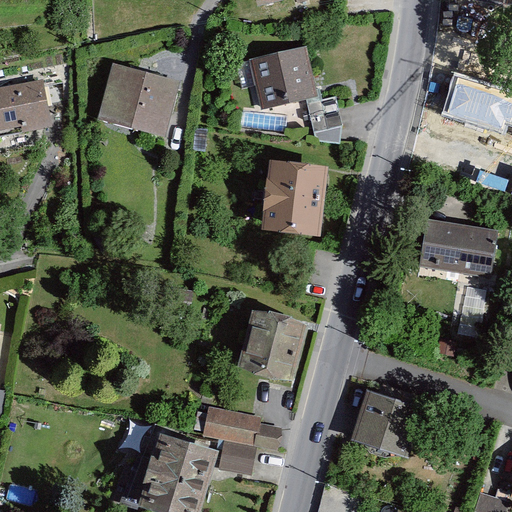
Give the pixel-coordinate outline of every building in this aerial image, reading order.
[(305,50),(255,63),(268,115),(313,103),(319,102),(305,50)] [(184,83),(117,66),(102,122),(169,140),(184,83)] [(511,92),(456,77),(445,113),(505,131),(508,122),(511,123),(511,92)] [(46,82),(0,90),(0,139),(55,131),(46,82)] [(319,102),(313,103),(325,145),(345,148),(346,130),(337,98),(319,102)] [(334,169),(275,162),(267,232),(326,239),(334,169)] [(432,221),(424,269),(496,281),(504,234),(432,221)] [(299,386),(312,327),(298,319),(275,314),(256,314),(242,373),(299,386)] [(352,441),(411,459),(427,407),(368,389),(352,441)] [(209,407),(203,436),(225,440),(258,447),(278,451),(282,428),(261,423),(262,417),(209,407)] [(139,507),(157,511),(200,511),(219,450),(160,433),(153,456),(152,455),(144,480),(147,481),(139,507)] [(258,447),(225,440),(219,470),(252,476),(258,447)] [(506,511),(510,502),(481,492),(474,511),(506,511)]
